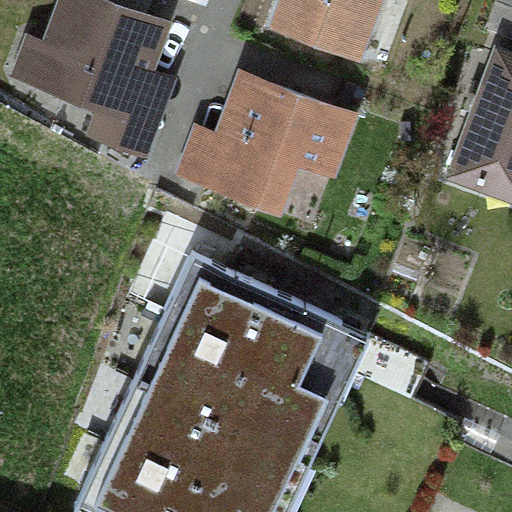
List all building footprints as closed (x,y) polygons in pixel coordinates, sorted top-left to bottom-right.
[(181,24),(114,0),(62,0),(45,46),(29,40),(15,80),(108,113),(100,137),(153,156),(172,103),(154,97),(181,24)] [(383,0),(278,0),(268,28),(361,61),(383,0)] [(511,0),(493,0),(483,30),(511,40),(511,0)] [(511,52),(499,49),(459,184),(511,199),(511,52)] [(367,113),(246,73),(226,133),(202,125),(184,178),(302,218),(318,171),(345,180),(367,113)] [(194,249),(74,502),(95,511),(253,511),(344,320),(194,249)]
